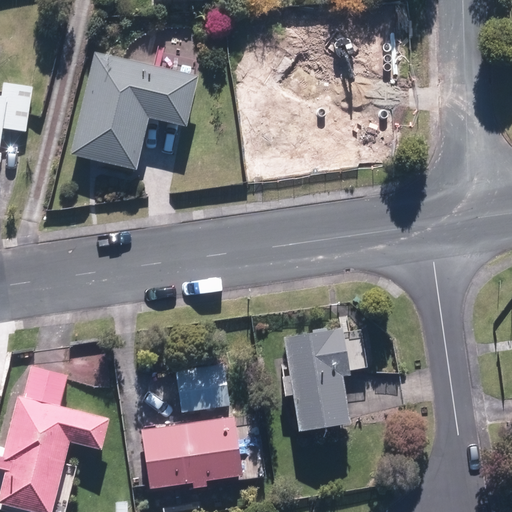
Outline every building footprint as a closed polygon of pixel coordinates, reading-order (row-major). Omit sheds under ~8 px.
[(385,77),(310,31),(252,124),(278,140),(283,132),(315,151),(336,118),(353,128),(385,77)] [(210,65),(108,42),(84,148),(145,162),(156,113),(197,122),(210,65)] [(10,94),(0,93),(0,186),(5,187),(11,123),(36,126),(40,83),(33,83),(34,73),(19,72),(18,81),(11,81),(10,94)] [(358,421),(351,326),(297,330),(300,372),(293,372),(294,395),(301,395),(304,425),(358,421)] [(188,366),(192,406),(238,401),(234,361),(188,366)] [(35,396),(27,394),(18,444),(5,442),(0,464),(13,466),(6,499),(64,511),(78,438),(105,443),(112,411),(71,403),(77,372),(41,365),(35,396)] [(235,415),(150,428),(158,481),(243,469),(235,415)]
